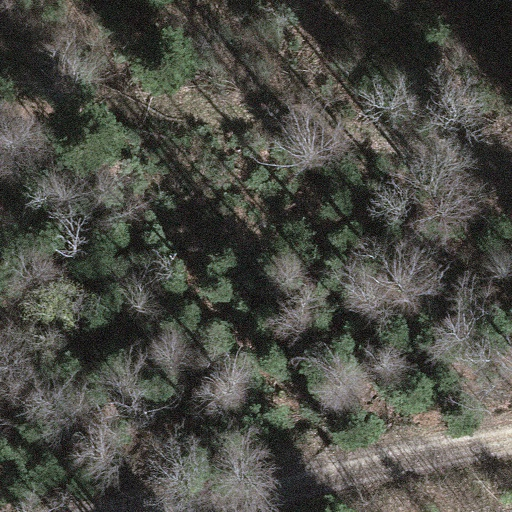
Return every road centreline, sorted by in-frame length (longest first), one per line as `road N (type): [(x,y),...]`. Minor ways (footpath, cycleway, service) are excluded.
road 1 (track): [(511,182),(396,142),(218,112),(0,115)]
road 2 (track): [(159,511),(511,430)]
